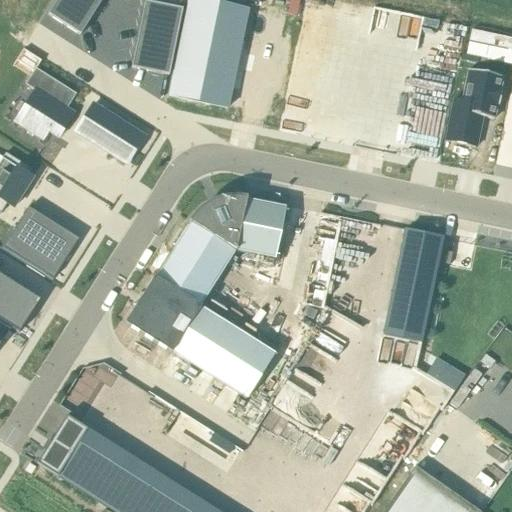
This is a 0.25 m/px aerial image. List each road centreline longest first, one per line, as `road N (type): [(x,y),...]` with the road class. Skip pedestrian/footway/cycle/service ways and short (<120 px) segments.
road 1 (residential): [(194,152),(511,218)]
road 2 (residential): [(76,333),(194,152)]
road 3 (residential): [(33,35),(174,122),(194,152)]
road 4 (residential): [(245,439),(76,333)]
road 5 (residential): [(2,447),(76,333)]
